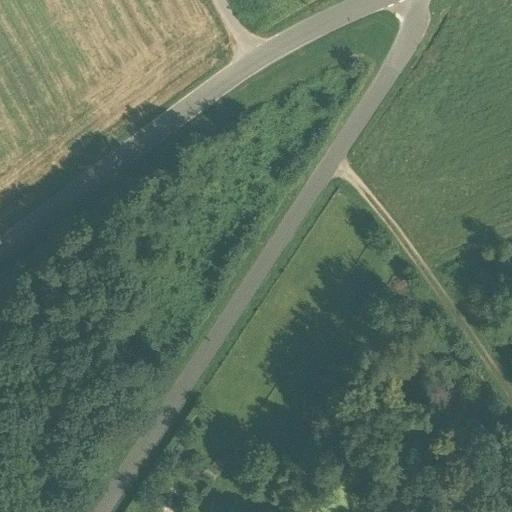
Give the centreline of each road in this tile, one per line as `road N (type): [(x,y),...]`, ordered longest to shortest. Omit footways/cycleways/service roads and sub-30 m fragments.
road 1 (residential): [(412,0),(414,24),(395,62),(104,511)]
road 2 (unclassified): [(0,250),(252,62),(378,0)]
road 3 (track): [(333,157),(511,397)]
